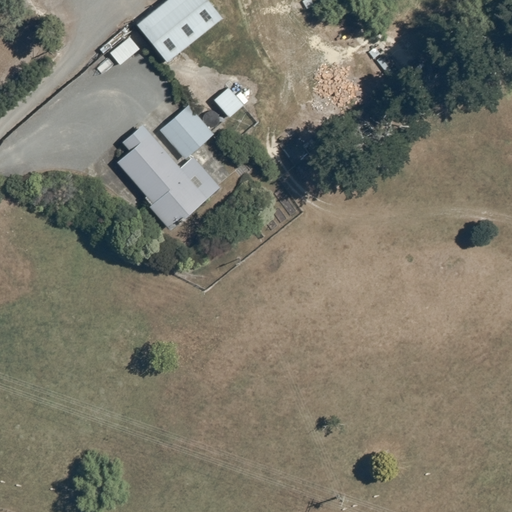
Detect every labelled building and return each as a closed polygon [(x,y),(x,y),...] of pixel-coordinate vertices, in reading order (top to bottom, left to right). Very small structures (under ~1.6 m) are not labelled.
[(171,0),(134,30),(163,67),(217,23),(203,5),(209,0),(171,0)] [(135,49),(125,37),(105,53),(116,66),(135,49)] [(241,94),(236,98),(229,90),(214,103),(229,121),(240,112),(249,104),(241,94)] [(214,137),(188,109),(159,136),(185,164),(214,137)] [(180,174),(145,129),(125,145),(132,154),(117,165),(169,231),(220,192),(194,159),(187,165),(189,167),(180,174)]
